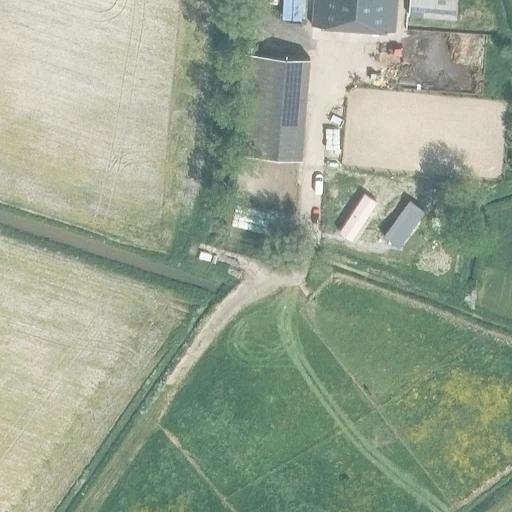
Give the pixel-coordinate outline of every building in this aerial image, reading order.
[(316,0),(314,26),(397,33),(399,0),(316,0)] [(460,0),(412,0),(411,17),(459,21),(460,0)] [(246,53),(239,153),(306,158),(313,58),(246,53)] [(351,239),(375,201),(363,193),(339,231),(351,239)] [(398,247),(423,210),(409,200),(383,236),(398,247)]
